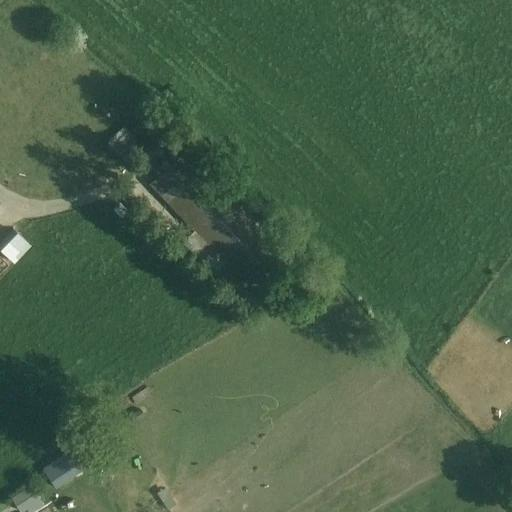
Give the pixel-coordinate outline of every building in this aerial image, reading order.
[(298,261),(189,146),(150,183),(259,299),(298,261)] [(13,229),(0,242),(0,248),(14,262),(30,246),(13,229)] [(60,448),(64,454),(44,468),(54,481),(88,458),(74,438),(60,448)] [(16,506),(36,496),(31,486),(11,496),(16,506)] [(132,511),(126,501),(111,511),(132,511)]
